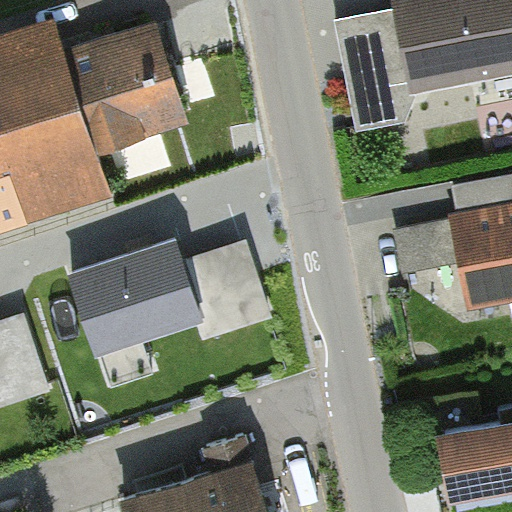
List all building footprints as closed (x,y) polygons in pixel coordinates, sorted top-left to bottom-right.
[(511,0),(412,0),(403,2),(406,18),(342,30),(363,139),(427,127),(422,101),(511,83),(511,0)] [(0,243),(120,205),(106,162),(202,132),(168,27),(73,57),(63,26),(0,46),(0,132),(0,243)] [(478,192),(511,187),(511,165),(475,170),(478,192)] [(511,212),(460,222),(476,314),(511,307),(511,212)] [(173,234),(75,266),(100,342),(198,309),(173,234)] [(247,234),(186,254),(212,332),(273,312),(247,234)] [(27,307),(0,315),(0,404),(53,388),(27,307)] [(511,427),(447,441),(462,511),(511,501),(511,427)] [(127,496),(131,511),(270,511),(250,443),(216,454),(220,468),(127,496)]
